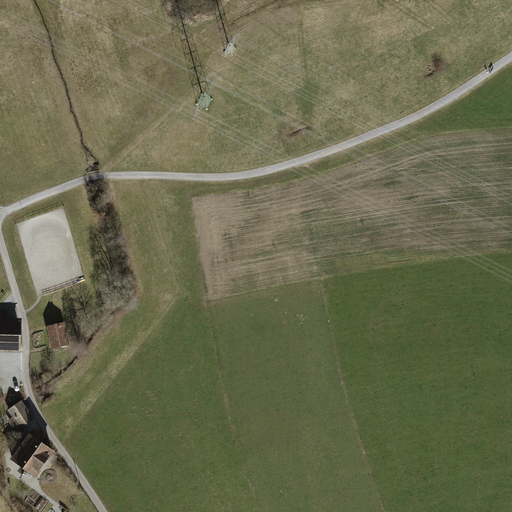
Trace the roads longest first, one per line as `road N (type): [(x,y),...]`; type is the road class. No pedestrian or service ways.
road 1 (track): [(100,176),(226,177),(282,166),(428,110),(511,56)]
road 2 (unclassified): [(0,237),(22,313),(32,401),(103,511)]
road 3 (track): [(100,176),(232,64)]
